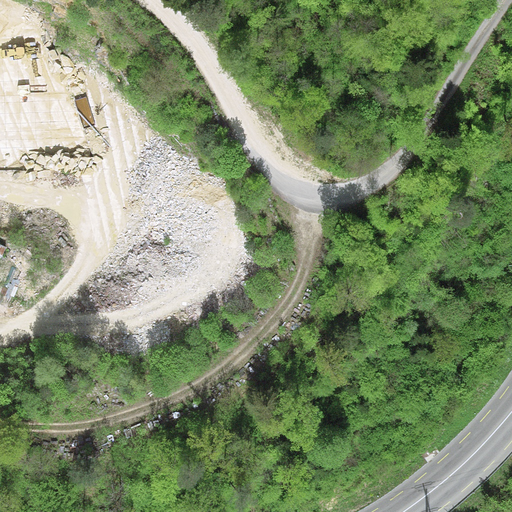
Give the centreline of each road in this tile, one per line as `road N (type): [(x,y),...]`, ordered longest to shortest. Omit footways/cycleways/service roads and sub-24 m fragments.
road 1 (track): [(505,0),(405,154),(360,190),(327,198),(297,192),(268,170),(204,57),(152,0)]
road 2 (track): [(0,425),(103,421),(174,397),(232,363),(296,288),(317,197)]
road 3 (track): [(0,190),(58,200),(82,219),(86,233),(86,256),(60,295),(0,337)]
road 4 (primary): [(402,511),(511,410)]
